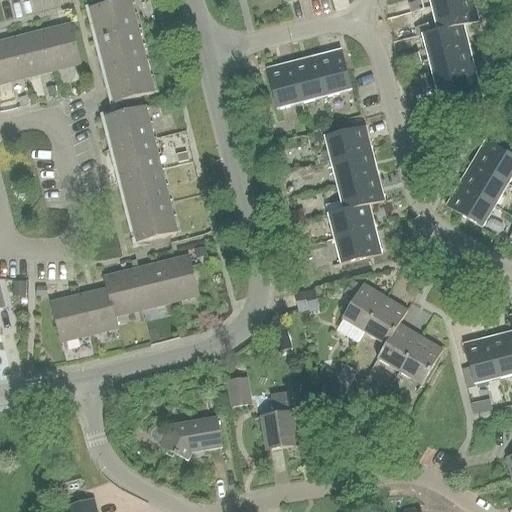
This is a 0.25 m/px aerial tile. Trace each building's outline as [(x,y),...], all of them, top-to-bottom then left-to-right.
[(429,0),(431,8),(464,0),(429,0)] [(438,33),(463,27),(478,23),(472,0),(464,0),(431,8),(438,32),(438,33)] [(91,11),(99,44),(115,105),(117,105),(120,116),(106,120),(138,245),(176,235),(145,110),(142,110),(139,99),(153,95),(129,1),(91,11)] [(423,11),(421,1),(408,5),(410,14),(423,11)] [(422,37),(430,35),(428,26),(415,29),(417,38),(422,37)] [(42,34),(52,73),(81,65),(71,27),(42,34)] [(469,52),(463,27),(438,33),(438,32),(430,35),(422,37),(429,62),(469,52)] [(24,80),(52,73),(42,34),(14,41),(24,80)] [(0,85),(24,80),(14,41),(0,44),(0,85)] [(316,59),(326,99),(351,92),(341,52),(316,59)] [(469,52),(429,62),(435,87),(475,76),(469,52)] [(421,64),(418,54),(405,58),(408,67),(421,64)] [(291,65),(302,105),(326,99),(316,59),(291,65)] [(277,112),(302,105),(291,65),(266,71),(277,112)] [(475,76),(435,87),(442,111),(482,101),(475,76)] [(414,92),(427,88),(425,79),(411,82),(414,92)] [(433,114),(431,104),(418,107),(420,117),(433,114)] [(325,139),(331,164),(371,153),(365,129),(325,139)] [(473,164),(508,186),(511,179),(511,157),(486,142),(473,164)] [(331,164),(337,189),(378,178),(371,153),(331,164)] [(495,208),(508,186),(473,164),(459,187),(495,208)] [(378,178),(337,189),(344,213),(368,206),(369,207),(384,203),(378,178)] [(482,230),(495,208),(459,187),(446,209),(482,230)] [(328,216),(335,242),(375,231),(369,207),(368,206),(344,213),(328,216)] [(375,231),(335,242),(341,267),(381,256),(375,231)] [(161,265),(171,304),(199,297),(189,259),(161,265)] [(143,311),(171,304),(161,265),(133,272),(143,311)] [(115,318),(143,311),(133,272),(104,279),(107,291),(108,291),(115,318)] [(383,303),(386,300),(363,286),(342,321),(364,334),(366,330),(367,331),(383,303)] [(108,291),(107,291),(80,298),(89,337),(118,330),(115,318),(108,291)] [(313,291),(294,295),(298,313),(307,311),(308,314),(319,312),(313,291)] [(89,337),(80,298),(51,305),(61,344),(89,337)] [(364,334),(385,347),(388,343),(388,344),(396,330),(397,330),(399,326),(407,313),(386,300),(383,303),(367,331),(366,330),(364,334)] [(388,343),(385,347),(377,361),(399,374),(401,370),(402,370),(418,343),(419,343),(421,339),(399,326),(397,330),(396,330),(388,344),(388,343)] [(511,334),(488,340),(498,380),(511,376),(511,334)] [(443,352),(421,339),(419,343),(418,343),(402,370),(401,370),(399,374),(421,388),(443,352)] [(474,386),(498,380),(488,340),(464,346),(474,386)] [(231,409),(251,406),(247,380),(227,383),(231,409)] [(350,388),(337,380),(328,397),(341,404),(350,388)] [(267,452),(296,447),(291,415),(290,415),(287,394),(271,397),(274,418),(262,419),(267,452)] [(372,417),(358,409),(348,426),(361,434),(372,417)] [(192,455),(222,450),(217,420),(171,428),(161,449),(188,463),(192,455)] [(66,508),(67,511),(92,511),(90,502),(66,508)]
